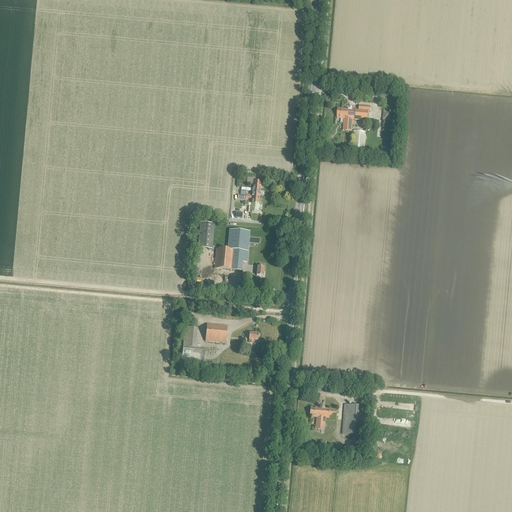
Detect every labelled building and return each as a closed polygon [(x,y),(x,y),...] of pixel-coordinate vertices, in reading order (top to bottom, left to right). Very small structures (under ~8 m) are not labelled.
[(367,121),(368,111),(370,111),(370,107),(359,106),(358,110),(338,108),(337,118),(343,119),(342,130),(351,131),(352,119),(367,121)] [(390,121),(391,113),(383,112),(382,120),(390,121)] [(364,152),(366,132),(353,131),(351,151),(364,152)] [(252,188),(260,189),(261,182),(254,181),(255,178),(247,177),(246,183),(253,184),(252,188)] [(252,188),(252,189),(242,188),(241,190),(252,191),(252,196),(259,197),(260,189),(252,188)] [(246,195),(241,195),(238,195),(238,198),(245,199),(245,198),(252,199),(251,203),(259,204),(259,197),(252,196),(246,195)] [(259,204),(251,203),(245,202),(244,205),(248,206),(248,205),(251,206),(250,211),(258,211),(259,204)] [(215,224),(201,222),(198,248),(212,249),(215,224)] [(234,251),(232,270),(232,271),(242,272),(243,262),(247,262),(248,252),(250,232),(230,230),(228,250),(234,251)] [(232,270),(234,251),(216,249),(214,269),(232,270)] [(205,342),(225,343),(227,326),(207,324),(205,342)] [(185,327),(183,347),(195,348),(196,328),(185,327)] [(253,342),(253,340),(258,340),(258,334),(249,333),(246,333),(246,338),(249,338),(248,340),(249,340),(249,342),(250,343),(252,343),(253,342)] [(183,348),(181,361),(204,363),(205,350),(183,348)] [(344,404),(342,434),(364,436),(367,406),(344,404)] [(335,419),(336,409),(310,407),(309,417),(316,417),(315,429),(324,430),(325,418),(335,419)] [(347,446),(346,459),(361,460),(362,448),(347,446)]
